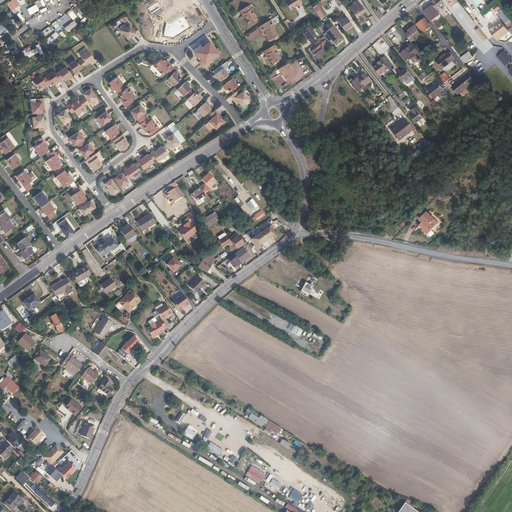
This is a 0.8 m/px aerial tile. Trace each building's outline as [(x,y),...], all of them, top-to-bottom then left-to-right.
[(303,3),(300,0),(285,0),(284,1),(290,11),(295,8),(294,7),(298,4),(299,6),(303,3)] [(433,0),(431,2),(434,5),(437,10),(444,4),(441,0),(433,0)] [(29,14),(47,7),(45,1),(26,8),(29,14)] [(357,18),(365,12),(358,1),(350,6),(357,18)] [(250,2),(239,9),(248,23),(258,17),(251,6),(252,6),(250,2)] [(327,15),(319,4),(313,8),(321,20),(327,15)] [(434,5),(425,11),(431,19),(439,12),(437,10),(434,5)] [(380,19),(383,16),(378,9),(375,11),(380,19)] [(502,10),(498,14),(506,24),(510,20),(502,10)] [(449,12),(444,15),(455,32),(459,29),(449,12)] [(489,20),(487,21),(495,32),(503,25),(496,16),(490,21),(489,20)] [(268,18),(258,25),(263,34),(265,33),(268,38),(278,32),(273,23),(272,24),(268,18)] [(344,30),(352,25),(347,18),(339,23),(344,30)] [(425,18),(416,24),(423,33),(432,27),(425,18)] [(67,32),(77,25),(74,21),(64,28),(67,32)] [(495,32),(487,21),(484,24),(492,34),(495,32)] [(130,23),(121,29),(127,38),(130,36),(133,34),(134,36),(140,32),(135,25),(132,27),(130,23)] [(324,35),(328,41),(332,47),(343,38),(333,25),(328,29),(323,23),(318,27),(321,30),(324,35)] [(44,36),(54,27),(51,24),(41,33),(44,36)] [(409,32),(406,35),(411,42),(421,34),(413,24),(407,29),(409,32)] [(245,36),(248,41),(260,33),(257,28),(245,36)] [(45,41),(49,45),(60,35),(56,30),(45,41)] [(316,40),(324,35),(321,30),(313,35),(316,40)] [(207,39),(193,49),(195,51),(209,41),(207,39)] [(201,65),(204,63),(217,53),(220,51),(217,47),(214,49),(213,47),(214,47),(213,45),(212,45),(209,41),(195,51),(198,55),(198,56),(199,58),(200,58),(201,59),(198,61),(201,65)] [(330,47),(324,41),(312,50),(315,53),(314,54),(318,57),(330,47)] [(273,42),(263,48),(265,52),(267,51),(269,56),(273,61),(280,56),(275,47),(275,46),(273,42)] [(28,58),(42,51),(37,43),(24,49),(28,58)] [(413,45),(401,54),(406,61),(407,61),(410,58),(408,55),(412,52),(415,55),(416,55),(419,59),(422,56),(413,45)] [(80,55),(82,58),(86,63),(91,60),(92,62),(95,60),(88,49),(80,55)] [(380,50),(377,52),(381,57),(386,64),(389,62),(380,50)] [(497,57),(505,66),(511,59),(504,50),(497,57)] [(460,58),(465,64),(473,57),(469,51),(460,58)] [(446,53),(442,56),(443,57),(441,58),(436,62),(442,69),(443,69),(452,61),(455,59),(450,52),(447,54),(446,53)] [(217,53),(204,63),(205,65),(219,55),(217,53)] [(161,57),(153,65),(161,74),(165,70),(167,73),(173,67),(168,61),(167,62),(161,57)] [(386,64),(381,57),(376,60),(377,62),(372,65),(378,73),(388,66),(386,64)] [(68,64),(71,68),(74,72),(75,74),(78,72),(77,70),(81,67),(77,61),(75,58),(68,64)] [(455,65),(452,61),(443,69),(443,70),(449,70),(455,65)] [(295,75),(289,64),(280,70),(286,81),(295,75)] [(69,70),(65,65),(58,71),(62,77),(64,80),(68,76),(70,78),(73,76),(71,74),(69,70)] [(223,67),(212,74),(215,77),(216,76),(217,77),(219,80),(228,74),(223,67)] [(54,73),(52,70),(45,75),(47,78),(50,82),(51,84),(55,81),(57,82),(60,80),(59,79),(54,73)] [(176,70),(167,78),(174,85),(181,78),(178,75),(177,74),(179,72),(176,70)] [(406,83),(411,80),(405,70),(398,74),(403,82),(405,81),(406,83)] [(422,81),(428,76),(425,72),(419,77),(422,81)] [(358,91),(370,82),(363,73),(351,82),(358,91)] [(44,80),(40,74),(32,80),(38,88),(43,85),(44,87),(47,84),(44,80)] [(272,79),(275,85),(284,80),(280,74),(272,79)] [(115,89),(121,84),(123,83),(117,76),(109,82),(112,86),(110,88),(112,91),(115,89)] [(459,84),(458,83),(452,87),(458,95),(475,82),(470,76),(468,78),(467,77),(465,79),(464,78),(462,80),(463,80),(459,84)] [(232,77),(222,85),(224,88),(226,86),(227,88),(229,91),(238,85),(232,77)] [(186,79),(177,88),(183,95),(191,88),(188,85),(187,84),(189,82),(186,79)] [(433,99),(444,91),(439,82),(427,90),(433,99)] [(126,106),(130,103),(132,101),(130,98),(134,96),(128,87),(124,90),(118,94),(122,99),(121,100),(125,106),(126,106)] [(84,96),(89,102),(90,103),(97,98),(90,88),(82,93),(84,96)] [(237,90),(231,94),(235,100),(237,99),(238,102),(241,105),(249,99),(243,90),(239,93),(237,90)] [(194,91),(187,98),(194,105),(203,97),(200,94),(198,95),(197,94),(194,91)] [(36,101),(31,102),(38,112),(41,111),(42,111),(42,105),(44,104),(43,97),(35,98),(36,101)] [(85,108),(83,105),(79,100),(78,98),(73,102),(72,101),(66,105),(67,107),(70,111),(71,112),(74,110),(77,114),(85,108)] [(206,100),(197,109),(204,116),(211,108),(209,106),(208,105),(209,103),(206,100)] [(416,103),(424,114),(432,108),(429,104),(425,107),(420,100),(416,103)] [(136,118),(142,114),(145,111),(140,104),(134,108),(130,111),(135,119),(136,118)] [(71,118),(67,113),(65,109),(64,108),(56,114),(64,124),(71,118)] [(416,124),(423,119),(415,108),(411,111),(413,113),(410,115),(416,124)] [(220,114),(215,109),(209,114),(212,117),(208,121),(215,128),(223,121),(220,118),(218,116),(220,114)] [(103,124),(106,121),(111,118),(106,110),(96,117),(101,125),(103,124)] [(38,126),(38,130),(46,129),(45,122),(45,121),(43,122),(43,119),(40,115),(37,115),(32,116),(33,127),(38,126)] [(146,119),(140,123),(139,124),(143,129),(144,128),(149,134),(158,127),(152,119),(148,121),(146,119)] [(115,123),(110,127),(106,130),(105,131),(110,138),(111,137),(117,133),(119,132),(115,128),(117,126),(115,123)] [(76,143),(82,139),(84,138),(79,130),(68,137),(74,145),(76,143)] [(401,146),(414,136),(410,130),(403,135),(402,135),(396,140),(401,146)] [(125,136),(122,133),(119,136),(113,140),(120,151),(129,145),(123,137),(125,136)] [(167,142),(170,146),(172,149),(180,144),(173,134),(165,139),(167,142)] [(15,148),(7,137),(0,142),(0,150),(3,156),(15,148)] [(37,145),(34,147),(40,156),(45,152),(48,150),(44,144),(46,143),(41,137),(35,142),(37,145)] [(403,154),(414,162),(424,149),(413,141),(403,154)] [(88,142),(85,145),(80,149),(78,150),(84,157),(88,154),(94,150),(88,142)] [(155,158),(157,162),(167,154),(164,150),(161,146),(154,151),(153,150),(150,152),(151,153),(155,158)] [(53,151),(50,153),(47,155),(49,158),(45,161),(51,170),(53,169),(58,164),(60,163),(56,158),(57,156),(53,151)] [(102,164),(95,153),(90,157),(88,158),(86,160),(85,160),(87,163),(88,163),(94,170),(102,164)] [(22,163),(15,154),(5,161),(11,170),(22,163)] [(140,165),(143,170),(153,162),(152,160),(148,155),(147,154),(140,159),(139,158),(136,160),(137,161),(140,165)] [(129,177),(130,179),(141,171),(138,167),(135,163),(127,168),(126,167),(123,169),(125,171),(129,177)] [(57,175),(55,176),(62,185),(65,182),(67,185),(69,184),(73,181),(74,180),(69,174),(68,175),(63,170),(57,175)] [(27,176),(24,172),(16,178),(27,192),(32,188),(29,184),(36,178),(32,173),(27,176)] [(114,177),(116,181),(121,187),(129,182),(126,178),(122,173),(121,172),(114,177)] [(209,173),(202,179),(209,187),(212,184),(214,186),(217,184),(215,182),(216,181),(209,173)] [(112,194),(118,189),(114,183),(111,179),(111,178),(104,183),(112,194)] [(77,187),(73,189),(73,190),(75,193),(70,196),(77,204),(80,202),(86,198),(81,193),(83,191),(79,185),(77,187)] [(196,203),(206,195),(200,187),(190,195),(196,203)] [(180,197),(174,188),(166,193),(168,197),(167,199),(168,201),(170,200),(172,203),(180,197)] [(55,210),(41,192),(33,198),(50,220),(56,215),(53,211),(55,210)] [(79,208),(84,214),(95,207),(90,200),(88,201),(82,205),(79,208)] [(254,200),(247,204),(251,210),(257,206),(254,200)] [(251,217),(254,222),(265,215),(262,210),(251,217)] [(10,220),(11,219),(6,212),(0,216),(0,221),(3,225),(1,226),(6,233),(14,227),(10,220)] [(428,233),(429,231),(438,223),(427,212),(420,219),(423,222),(419,225),(428,233)] [(214,213),(204,219),(203,220),(208,227),(208,226),(218,220),(214,213)] [(146,234),(159,225),(153,215),(140,224),(146,234)] [(75,233),(65,219),(57,224),(67,238),(75,233)] [(182,219),(179,221),(187,233),(192,230),(185,220),(184,221),(182,219)] [(179,224),(174,228),(180,238),(187,233),(179,221),(178,222),(179,224)] [(136,233),(130,224),(120,230),(127,239),(136,233)] [(271,226),(261,232),(267,241),(273,237),(274,239),(278,236),(271,226)] [(267,241),(261,232),(252,239),(259,249),(263,246),(262,245),(267,241)] [(237,248),(246,242),(244,238),(241,240),(238,235),(232,240),(237,248)] [(222,243),(224,247),(231,242),(230,239),(227,236),(218,242),(220,244),(222,243)] [(29,246),(31,244),(26,237),(17,243),(22,251),(20,252),(25,259),(34,253),(29,246)] [(118,245),(113,237),(107,242),(111,248),(112,250),(118,245)] [(107,242),(106,241),(96,248),(101,255),(111,248),(107,242)] [(246,246),(229,257),(236,267),(252,255),(246,246)] [(206,272),(214,259),(206,254),(198,266),(206,272)] [(174,258),(167,265),(175,272),(181,265),(174,258)] [(89,272),(84,264),(72,272),(80,285),(82,285),(84,284),(84,282),(87,281),(87,278),(85,275),(89,272)] [(65,276),(61,279),(69,291),(73,289),(65,276)] [(117,285),(111,276),(101,283),(106,292),(117,285)] [(195,292),(205,283),(198,276),(188,285),(195,292)] [(316,280),(308,276),(300,292),(307,296),(316,280)] [(61,279),(50,285),(55,294),(64,289),(66,293),(69,291),(61,279)] [(129,310),(141,298),(132,289),(129,293),(127,291),(118,300),(129,310)] [(27,310),(39,302),(33,293),(28,297),(26,298),(21,301),(27,310)] [(186,307),(190,304),(183,294),(172,302),(178,311),(182,308),(185,306),(186,307)] [(153,305),(161,318),(162,319),(172,313),(163,299),(153,305)] [(8,320),(3,312),(0,314),(0,324),(0,325),(1,324),(4,328),(9,324),(7,321),(8,320)] [(62,329),(54,314),(50,316),(58,331),(62,329)] [(280,324),(283,318),(276,315),(273,321),(280,324)] [(103,337),(113,322),(104,316),(94,331),(103,337)] [(163,329),(167,327),(162,319),(161,318),(151,324),(151,326),(147,329),(153,338),(158,335),(158,334),(164,330),(163,329)] [(300,337),(304,329),(294,324),(290,332),(300,337)] [(24,335),(19,340),(18,342),(28,352),(35,344),(24,335)] [(128,354),(139,341),(133,336),(121,347),(128,354)] [(92,352),(100,359),(109,347),(106,345),(100,341),(92,352)] [(50,358),(39,351),(33,359),(44,366),(50,358)] [(81,365),(68,356),(64,360),(60,366),(63,368),(64,366),(75,374),(81,365)] [(97,375),(87,368),(81,377),(90,384),(97,375)] [(9,391),(12,394),(19,387),(7,376),(0,382),(0,388),(6,394),(9,391)] [(108,387),(110,383),(104,379),(97,388),(107,394),(111,389),(108,387)] [(80,408),(70,400),(64,408),(73,416),(80,408)] [(266,419),(252,410),(248,416),(262,425),(264,422),(266,419)] [(175,421),(179,424),(185,414),(181,412),(175,421)] [(20,431),(26,424),(22,420),(16,427),(20,431)] [(272,439),(280,427),(269,420),(267,424),(262,433),(272,439)] [(86,437),(93,428),(85,423),(78,431),(86,437)] [(177,440),(180,434),(163,424),(160,429),(177,440)] [(183,433),(192,439),(196,434),(187,427),(183,433)] [(31,433),(38,441),(43,435),(36,428),(31,433)] [(35,444),(38,441),(31,433),(27,437),(35,444)] [(22,445),(16,438),(10,443),(15,448),(18,446),(20,448),(22,445)] [(290,450),(293,444),(281,439),(278,445),(290,450)] [(13,449),(4,441),(0,446),(0,456),(3,459),(13,449)] [(223,450),(210,442),(207,448),(219,456),(223,450)] [(51,460),(53,463),(61,455),(58,452),(51,460)] [(199,453),(196,459),(209,466),(212,460),(199,453)] [(24,460),(22,457),(19,461),(18,461),(15,464),(17,466),(20,464),(23,467),(26,463),(24,461),(24,460)] [(58,472),(66,479),(75,469),(67,462),(58,472)] [(58,472),(54,467),(52,466),(46,472),(52,478),(58,472)] [(265,474),(252,466),(246,475),(259,484),(265,474)] [(32,475),(30,477),(37,483),(39,481),(40,482),(42,480),(40,479),(42,477),(35,471),(34,473),(32,472),(31,474),(32,475)] [(21,472),(16,477),(24,484),(29,478),(21,472)] [(279,488),(282,482),(268,476),(266,481),(279,488)] [(56,492),(58,489),(49,482),(47,484),(56,492)] [(294,501),(292,504),(295,506),(303,495),(294,489),(289,497),(294,501)] [(46,495),(47,494),(43,491),(38,495),(49,505),(51,502),(50,501),(51,499),(46,495)] [(20,499),(13,492),(3,503),(11,510),(20,499)] [(396,511),(418,511),(404,502),(396,511)] [(294,511),(296,511),(298,508),(287,503),(285,507),(294,511)]
